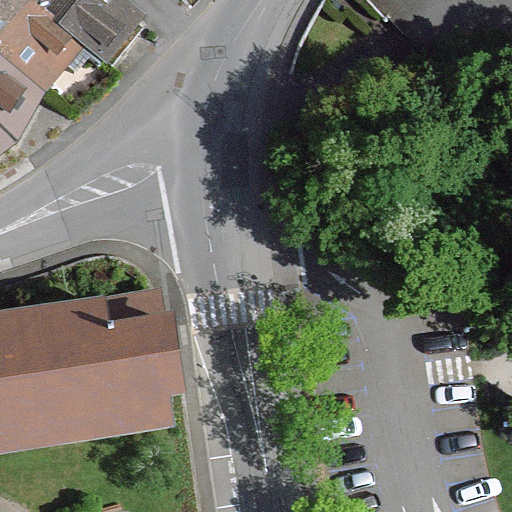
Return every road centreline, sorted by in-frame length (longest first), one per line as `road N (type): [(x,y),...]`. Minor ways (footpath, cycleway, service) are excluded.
road 1 (tertiary): [(216,145),(214,223),(265,511)]
road 2 (residential): [(216,145),(0,233)]
